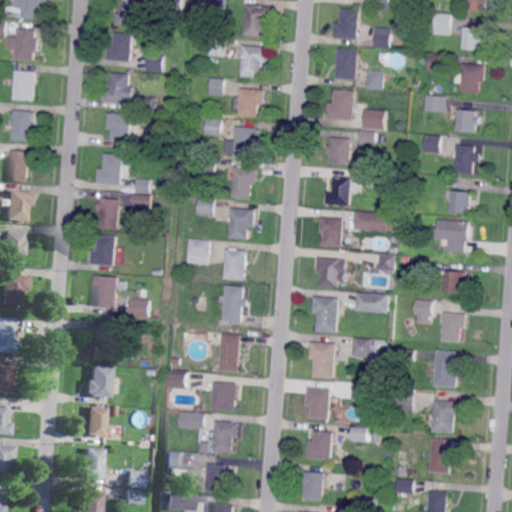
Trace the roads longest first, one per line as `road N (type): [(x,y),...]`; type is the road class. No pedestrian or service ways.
road 1 (residential): [(82,0),(43,511)]
road 2 (residential): [(307,0),(269,511)]
road 3 (residential): [(511,303),(496,511)]
